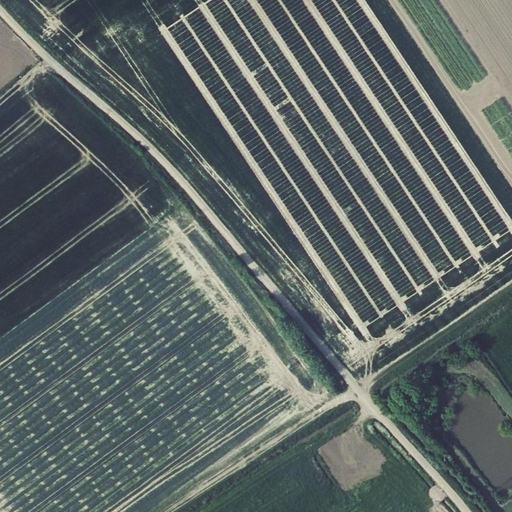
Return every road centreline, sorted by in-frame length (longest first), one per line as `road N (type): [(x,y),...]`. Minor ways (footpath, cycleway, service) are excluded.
road 1 (unclassified): [(466,511),(166,163),(0,10)]
road 2 (track): [(511,283),(177,511)]
